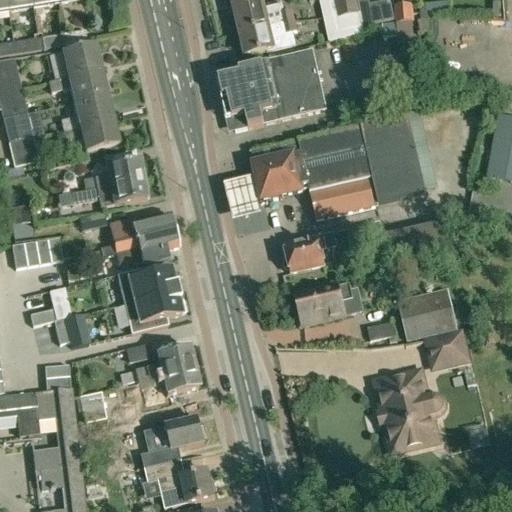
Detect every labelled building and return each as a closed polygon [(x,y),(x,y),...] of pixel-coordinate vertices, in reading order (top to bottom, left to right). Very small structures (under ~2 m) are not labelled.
[(7,0),(0,0),(0,14),(9,13),(7,0)] [(7,0),(9,13),(35,9),(33,0),(7,0)] [(33,0),(35,9),(60,5),(59,0),(33,0)] [(231,0),(234,14),(250,10),(249,6),(263,3),(262,0),(231,0)] [(357,12),(355,0),(334,0),(337,16),(357,12)] [(367,0),(357,0),(362,28),(393,23),(389,3),(369,6),(367,0)] [(240,36),(270,29),(296,23),(293,13),(286,14),(284,5),(265,10),(263,3),(249,6),(250,10),(234,14),(240,36)] [(395,25),(396,25),(412,24),(414,24),(413,6),(394,8),(395,25)] [(428,17),(428,8),(420,8),(420,22),(428,22),(428,17)] [(364,37),(360,16),(336,20),(340,41),(364,37)] [(296,23),(270,29),(240,36),(245,60),(275,53),(273,43),(293,38),(292,35),(298,34),(296,23)] [(382,27),(383,41),(397,41),(396,26),(382,27)] [(65,37),(67,49),(87,46),(85,34),(65,37)] [(67,49),(65,37),(40,41),(42,53),(67,49)] [(42,53),(40,41),(15,45),(17,57),(42,53)] [(0,59),(17,57),(15,45),(0,47),(0,59)] [(62,56),(68,81),(103,73),(97,48),(62,56)] [(228,102),(235,135),(304,119),(329,113),(315,53),(266,64),(267,69),(229,78),(229,80),(217,84),(221,103),(228,102)] [(0,64),(0,100),(23,95),(15,61),(0,64)] [(103,73),(68,81),(49,86),(51,96),(70,92),(74,106),(109,98),(103,73)] [(28,119),(23,95),(0,100),(0,103),(5,124),(28,119)] [(63,135),(79,131),(114,123),(109,98),(74,106),(77,120),(60,124),(63,135)] [(5,124),(10,148),(34,142),(28,119),(5,124)] [(425,196),(407,119),(360,130),(372,183),(378,207),(425,196)] [(120,148),(114,123),(79,131),(63,135),(65,145),(82,142),(85,156),(120,148)] [(311,197),(369,184),(372,183),(360,130),(252,156),(255,169),(254,169),(262,203),(310,193),(311,197)] [(511,186),(511,135),(495,132),(485,182),(511,186)] [(39,165),(34,142),(10,148),(15,171),(39,165)] [(108,178),(84,183),(86,192),(142,184),(141,177),(143,175),(141,168),(140,166),(139,163),(138,164),(136,152),(110,158),(105,159),(108,178)] [(143,191),(142,184),(86,192),(69,195),(70,206),(88,203),(89,206),(99,204),(101,212),(145,203),(144,201),(147,199),(145,192),(143,191)] [(375,210),(369,184),(311,197),(317,223),(375,210)] [(28,209),(11,212),(14,228),(31,226),(28,209)] [(111,240),(114,249),(174,235),(170,217),(133,226),(132,222),(112,227),(115,239),(111,240)] [(93,231),(91,219),(79,221),(81,234),(93,231)] [(356,230),(360,244),(384,239),(380,224),(356,230)] [(174,235),(114,249),(100,252),(102,262),(117,258),(120,271),(137,267),(136,264),(139,263),(142,273),(154,270),(158,269),(157,267),(177,262),(175,252),(178,251),(174,235)] [(291,278),(326,270),(322,254),(337,250),(334,236),(310,242),(311,245),(285,252),(288,263),(285,265),(284,268),(285,271),(287,273),(291,274),(291,278)] [(47,243),(51,267),(63,265),(59,241),(47,243)] [(47,243),(35,245),(39,269),(51,267),(47,243)] [(35,245),(23,247),(27,271),(39,269),(35,245)] [(15,273),(27,271),(23,247),(11,249),(15,273)] [(155,277),(154,270),(142,273),(117,279),(124,308),(176,296),(171,274),(155,277)] [(345,319),(357,316),(350,287),(296,301),(303,330),(345,319)] [(448,294),(400,306),(409,345),(458,334),(448,294)] [(176,296),(124,308),(131,338),(168,329),(166,322),(181,318),(181,317),(185,316),(182,304),(178,305),(176,296)] [(53,325),(56,324),(53,313),(30,318),(33,330),(53,325)] [(65,322),(56,324),(53,325),(59,349),(71,346),(70,341),(65,322)] [(368,331),(371,344),(390,340),(391,346),(397,345),(394,326),(368,331)] [(426,343),(433,372),(468,364),(461,335),(426,343)] [(88,337),(70,341),(71,346),(72,352),(91,347),(88,337)] [(122,388),(137,385),(194,372),(192,364),(194,360),(193,356),(190,354),(189,350),(157,358),(159,369),(120,378),(122,388)] [(44,371),(45,383),(69,381),(68,369),(44,371)] [(195,378),(194,372),(137,385),(139,395),(164,389),(166,399),(198,391),(197,387),(200,384),(199,379),(195,378)] [(374,385),(381,414),(382,414),(384,414),(387,426),(385,427),(386,434),(385,439),(388,447),(391,451),(392,457),(438,445),(432,420),(437,419),(442,416),(444,411),(444,406),(442,401),(437,398),(432,398),(427,399),(421,373),(374,385)] [(70,393),(69,381),(45,383),(46,395),(70,393)] [(72,394),(35,398),(39,425),(55,423),(59,453),(33,456),(35,476),(40,476),(81,471),(72,394)] [(40,439),(39,425),(35,398),(0,401),(0,422),(18,420),(20,441),(40,439)] [(102,398),(80,402),(83,418),(84,420),(106,415),(102,398)] [(142,459),(145,473),(181,463),(179,452),(205,446),(204,442),(206,441),(203,429),(200,430),(199,423),(168,431),(168,430),(145,435),(148,446),(170,441),(172,451),(142,459)] [(181,463),(145,473),(148,486),(159,484),(165,511),(166,511),(212,501),(206,474),(185,478),(181,463)] [(86,511),(81,471),(40,476),(42,495),(64,493),(65,511),(86,511)] [(100,485),(84,489),(87,500),(102,497),(100,485)]
